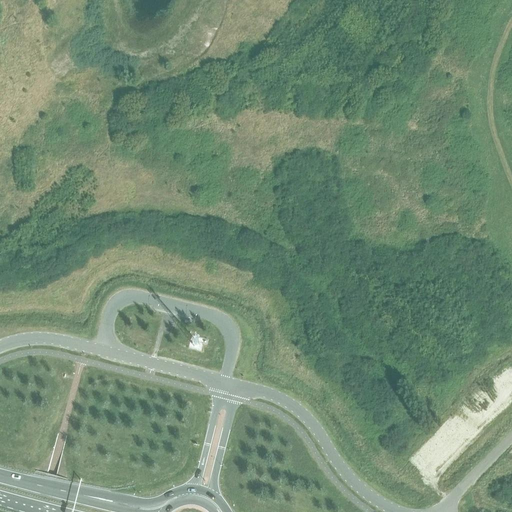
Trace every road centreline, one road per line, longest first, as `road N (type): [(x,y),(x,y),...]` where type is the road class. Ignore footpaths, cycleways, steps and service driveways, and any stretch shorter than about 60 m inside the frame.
road 1 (unclassified): [(103,350),(119,298),(186,308),(231,327),(226,383)]
road 2 (unclassified): [(399,511),(353,482),(299,410),(226,383)]
road 3 (unclassified): [(226,383),(103,350)]
